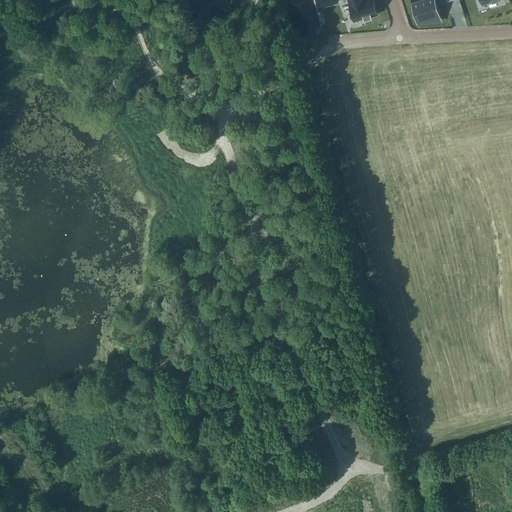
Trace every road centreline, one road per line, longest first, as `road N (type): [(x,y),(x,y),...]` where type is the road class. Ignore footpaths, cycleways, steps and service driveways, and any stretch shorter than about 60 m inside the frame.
road 1 (track): [(292,511),(335,488),(341,461),(272,307),(221,142)]
road 2 (track): [(162,133),(189,157),(207,158),(223,126),(219,113),(155,71),(129,13),(85,0),(0,34)]
road 3 (track): [(335,41),(219,113)]
